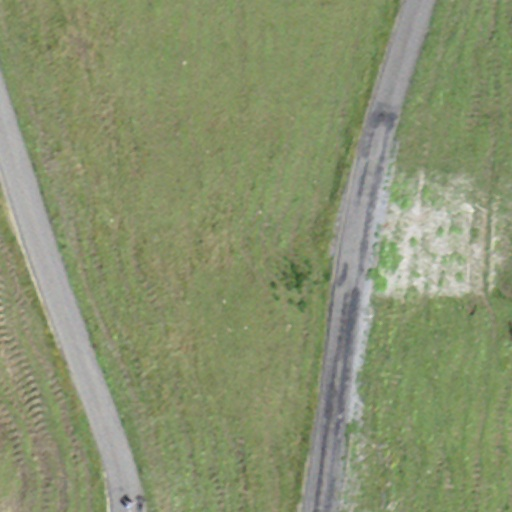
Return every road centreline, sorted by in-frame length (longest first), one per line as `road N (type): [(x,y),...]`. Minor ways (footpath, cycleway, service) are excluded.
road 1 (unclassified): [(413,0),(348,291),(315,511)]
road 2 (unclassified): [(131,511),(0,117)]
